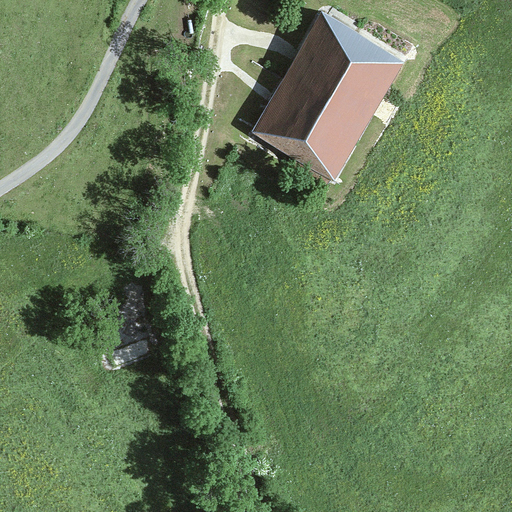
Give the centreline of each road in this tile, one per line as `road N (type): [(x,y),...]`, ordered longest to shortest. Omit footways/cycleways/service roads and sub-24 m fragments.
road 1 (track): [(217,29),(184,256),(261,511)]
road 2 (track): [(144,0),(88,110),(51,154),(0,188)]
